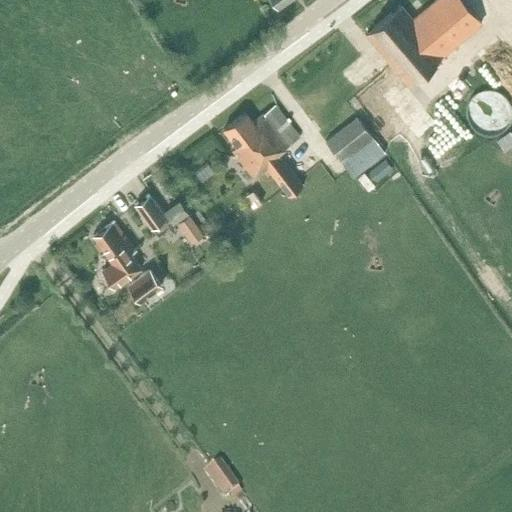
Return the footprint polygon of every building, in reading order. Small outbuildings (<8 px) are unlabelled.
[(401,4),(366,34),(393,65),(392,67),(408,85),(443,55),(482,22),(463,0),(433,0),(412,17),(401,4)] [(245,113),(227,128),(239,143),(232,149),(255,178),(268,168),(286,190),(299,180),(279,156),(301,138),(274,105),(254,122),(245,113)] [(356,116),(325,140),(341,160),(363,143),(369,150),(378,143),(356,116)] [(215,170),(209,163),(196,173),(202,180),(215,170)] [(252,189),(244,196),(255,210),(263,203),(252,189)] [(149,193),(134,204),(151,228),(167,217),(149,193)] [(179,201),(166,210),(173,220),(186,211),(179,201)] [(190,213),(177,222),(184,232),(197,223),(190,213)] [(114,219),(93,235),(114,262),(103,270),(116,286),(142,266),(131,252),(136,248),(114,219)] [(150,268),(128,285),(140,302),(163,285),(150,268)] [(205,473),(224,499),(238,488),(220,462),(205,473)]
